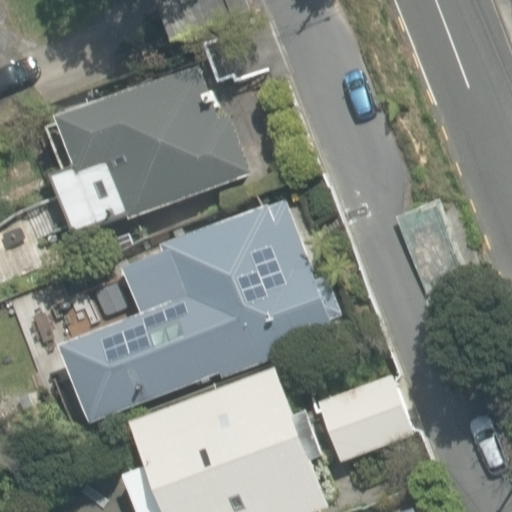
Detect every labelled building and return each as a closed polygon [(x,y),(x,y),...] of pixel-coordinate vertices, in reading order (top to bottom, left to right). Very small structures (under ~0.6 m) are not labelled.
[(177,0),(164,5),(179,43),(259,12),(254,0),(177,0)] [(112,166),(133,223),(260,179),(236,111),(223,116),(208,71),(66,121),(80,162),(85,175),(112,166)] [(426,287),(429,295),(450,287),(475,278),(445,200),(399,217),(426,287)] [(174,336),(191,384),(218,374),(221,381),(343,337),(337,321),(347,317),(336,287),(332,276),(322,280),(294,201),(291,202),(169,246),(172,254),(130,269),(136,287),(157,343),(174,336)] [(325,511),(335,509),(283,368),(137,421),(153,467),(128,476),(141,511),(325,511)] [(325,403),(346,462),(419,436),(397,377),(325,403)]
